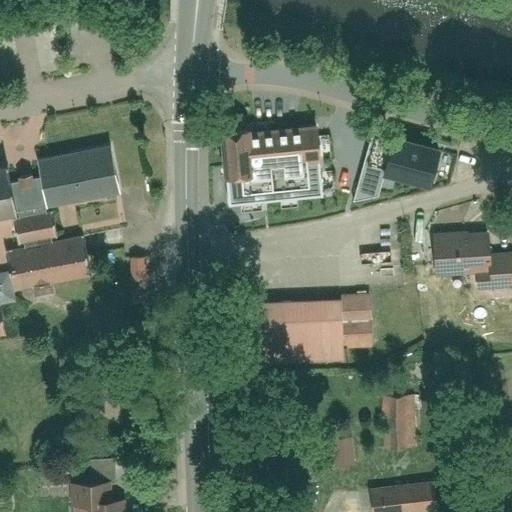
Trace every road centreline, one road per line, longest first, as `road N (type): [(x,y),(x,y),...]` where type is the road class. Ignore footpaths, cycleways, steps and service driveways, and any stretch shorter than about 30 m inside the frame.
road 1 (tertiary): [(198,511),(184,137),(190,72)]
road 2 (unknown): [(206,322),(491,239),(511,192)]
road 3 (residential): [(511,132),(290,78),(190,72)]
road 4 (residential): [(0,104),(190,72)]
